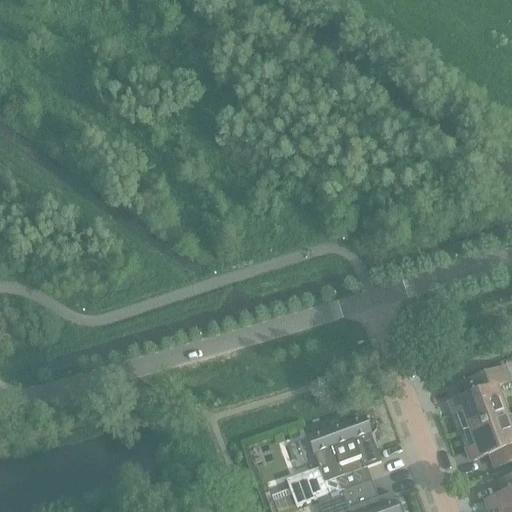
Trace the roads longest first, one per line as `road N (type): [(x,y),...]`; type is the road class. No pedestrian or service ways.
road 1 (tertiary): [(0,405),(511,258)]
road 2 (residential): [(449,511),(392,359)]
